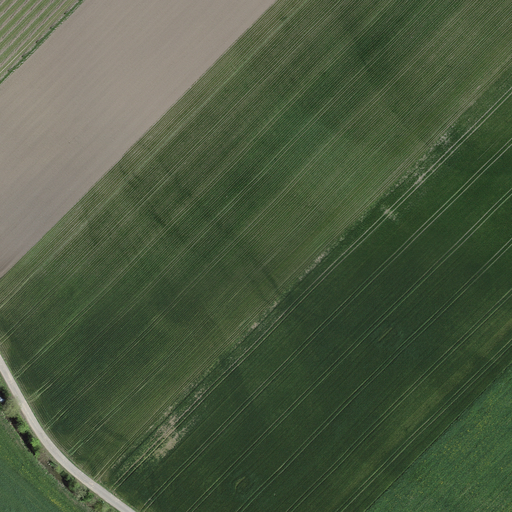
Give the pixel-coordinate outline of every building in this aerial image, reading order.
[(386,60),(374,48),(362,59),(374,71),(386,60)] [(254,192),(242,181),(231,193),(242,204),(254,192)] [(394,329),(381,341),(393,353),(406,341),(394,329)] [(103,346),(90,334),(80,345),(92,357),(103,346)] [(258,490),(246,479),(235,491),(246,502),(258,490)]
